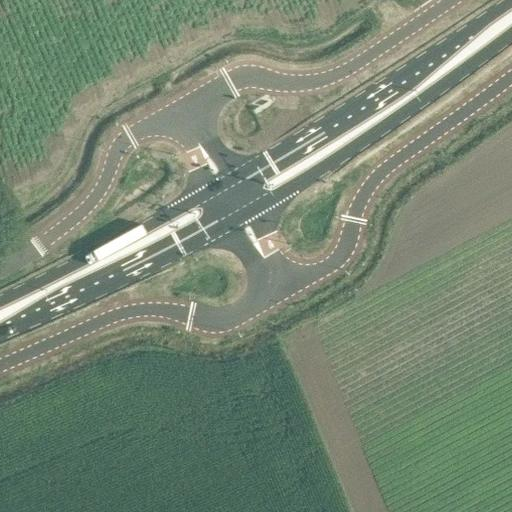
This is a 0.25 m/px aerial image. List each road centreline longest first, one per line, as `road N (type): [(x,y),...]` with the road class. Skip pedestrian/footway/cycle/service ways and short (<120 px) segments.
road 1 (primary): [(511,0),(232,179)]
road 2 (unclassified): [(282,289),(342,249),(374,178),(511,75)]
road 3 (primary): [(251,210),(511,34)]
road 4 (unclassified): [(453,0),(345,72),(295,82),(243,77),(179,107)]
road 5 (unclassified): [(0,366),(129,313),(229,317),(282,289)]
road 6 (primary): [(0,335),(231,222)]
road 7 (unclassified): [(179,107),(121,143),(106,179),(60,231),(0,268)]
road 8 (primary): [(213,190),(0,300)]
